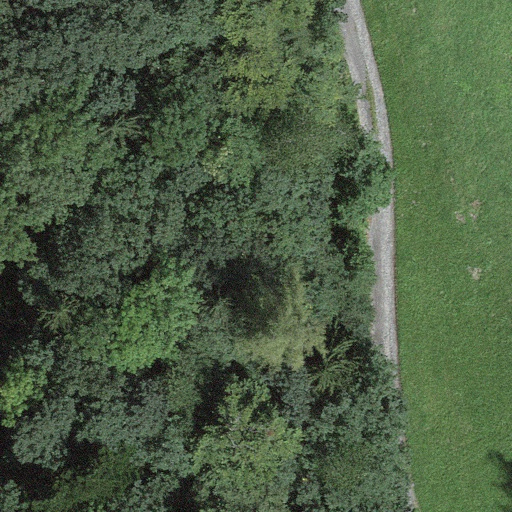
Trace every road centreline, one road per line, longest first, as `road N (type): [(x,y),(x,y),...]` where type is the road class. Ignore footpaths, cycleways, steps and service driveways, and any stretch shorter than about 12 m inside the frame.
road 1 (track): [(153,511),(205,367),(323,118),(353,30)]
road 2 (track): [(345,0),(383,166),(382,301),(399,511)]
